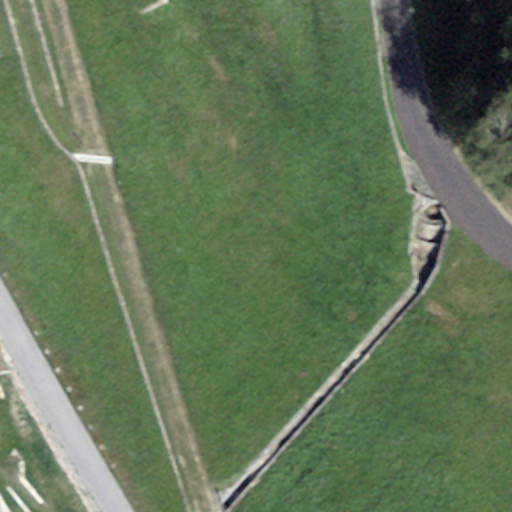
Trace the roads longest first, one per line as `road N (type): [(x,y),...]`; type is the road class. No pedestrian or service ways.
road 1 (track): [(207,511),(56,0)]
road 2 (unclassified): [(511,251),(470,216),(432,165),(406,84),(392,0)]
road 3 (unclassified): [(0,312),(116,511)]
